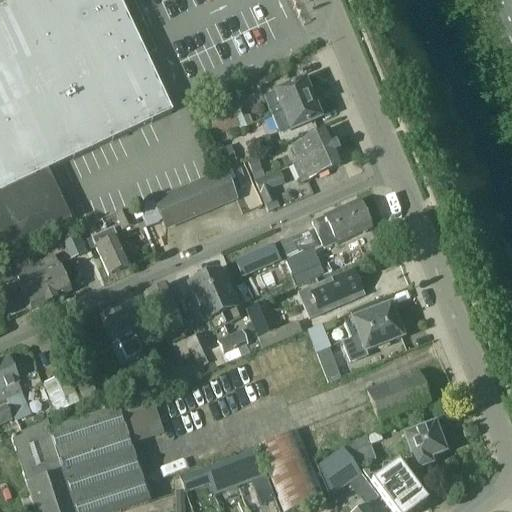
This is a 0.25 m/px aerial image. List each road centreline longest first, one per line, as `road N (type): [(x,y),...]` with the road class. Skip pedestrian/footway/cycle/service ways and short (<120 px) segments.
road 1 (residential): [(0,344),(396,167)]
road 2 (residential): [(511,457),(396,167)]
road 3 (residential): [(396,167),(326,0)]
